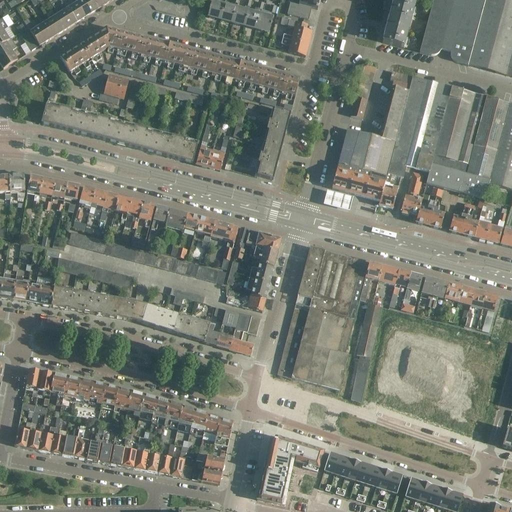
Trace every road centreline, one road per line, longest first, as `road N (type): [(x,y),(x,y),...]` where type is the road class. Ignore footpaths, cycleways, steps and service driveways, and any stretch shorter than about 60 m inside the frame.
road 1 (secondary): [(306,213),(53,145),(0,139)]
road 2 (secondary): [(0,155),(302,228)]
road 3 (residential): [(488,459),(256,377)]
road 4 (residential): [(248,409),(480,487)]
road 5 (residential): [(256,377),(23,319)]
road 6 (residential): [(17,351),(248,409)]
road 7 (secondary): [(302,228),(511,283)]
road 8 (secondary): [(511,268),(306,213)]
road 9 (residential): [(309,72),(114,14)]
road 10 (residential): [(511,89),(347,45)]
road 11 (residential): [(154,486),(0,457)]
road 12 (residential): [(256,377),(302,228)]
road 13 (residential): [(0,89),(114,14)]
